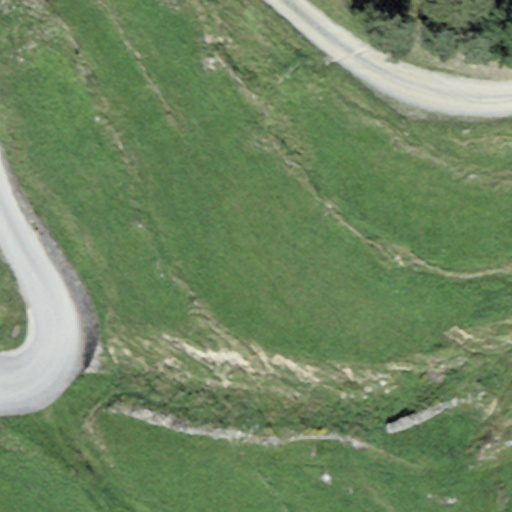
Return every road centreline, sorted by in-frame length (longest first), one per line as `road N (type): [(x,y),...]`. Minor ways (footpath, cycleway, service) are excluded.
road 1 (unclassified): [(511,86),(420,92),(349,53),(290,0)]
road 2 (unclassified): [(0,203),(67,329),(51,383),(0,381)]
